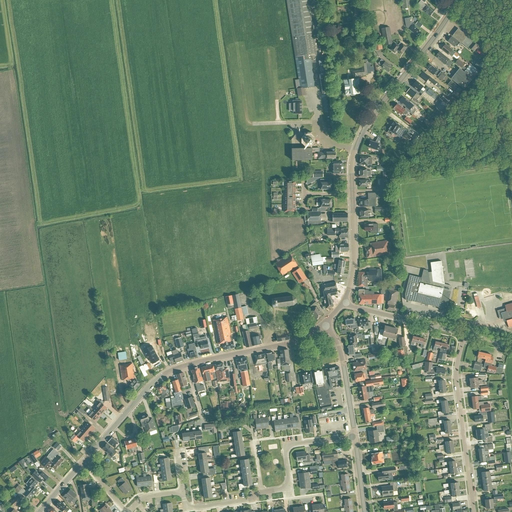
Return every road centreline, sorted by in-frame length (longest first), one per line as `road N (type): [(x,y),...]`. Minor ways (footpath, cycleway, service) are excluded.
road 1 (tertiary): [(83,461),(170,368),(297,340)]
road 2 (tertiary): [(351,189),(366,124),(457,0)]
road 3 (residential): [(472,511),(456,372),(463,334)]
road 4 (residential): [(463,334),(343,302)]
